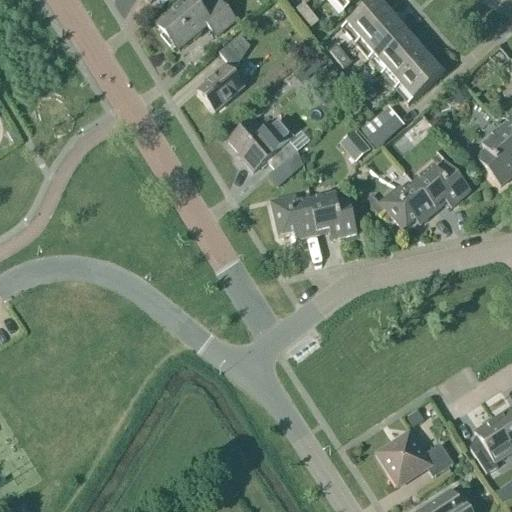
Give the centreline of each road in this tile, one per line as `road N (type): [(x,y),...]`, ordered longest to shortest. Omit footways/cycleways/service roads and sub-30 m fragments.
road 1 (tertiary): [(273,343),(60,0)]
road 2 (residential): [(273,343),(346,288),(505,248)]
road 3 (tertiary): [(347,511),(285,416),(236,371),(273,343)]
